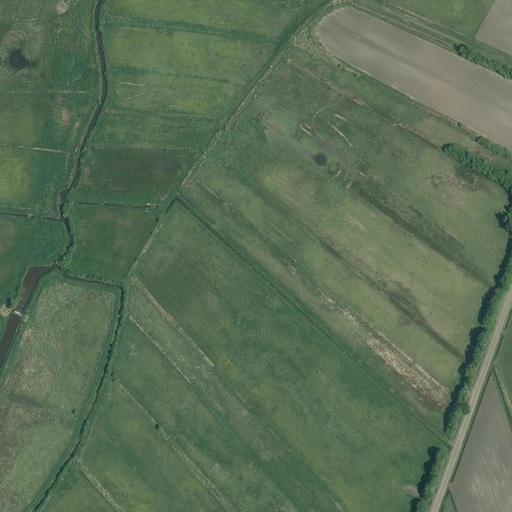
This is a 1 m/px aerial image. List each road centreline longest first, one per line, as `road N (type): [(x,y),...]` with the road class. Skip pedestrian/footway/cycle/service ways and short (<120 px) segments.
road 1 (unclassified): [(434,511),(511,291)]
road 2 (track): [(362,0),(511,65)]
